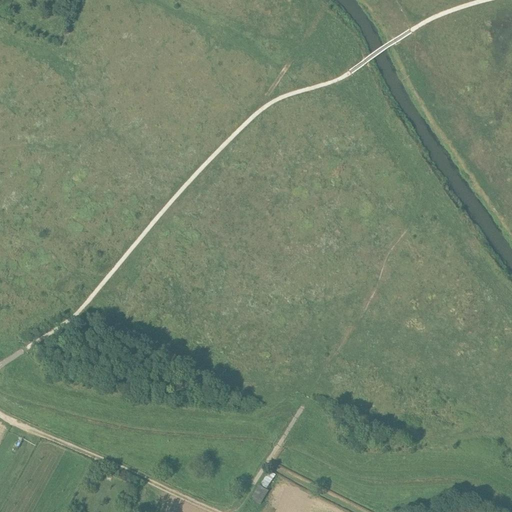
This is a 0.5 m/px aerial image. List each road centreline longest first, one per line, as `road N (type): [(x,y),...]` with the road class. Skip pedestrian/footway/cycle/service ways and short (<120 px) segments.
road 1 (track): [(217,511),(0,414)]
road 2 (track): [(341,78),(185,0)]
road 3 (track): [(314,385),(235,511)]
